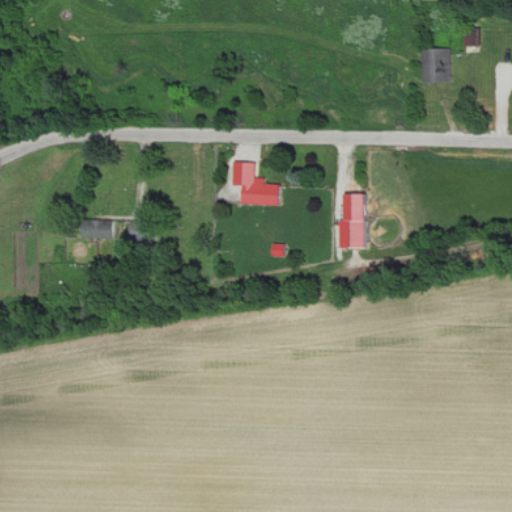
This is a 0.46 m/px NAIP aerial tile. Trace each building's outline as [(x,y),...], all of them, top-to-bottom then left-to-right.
[(424,50),(424,83),(453,82),(452,49),(424,50)] [(285,185),(269,184),(269,178),(260,177),(260,163),(238,162),(237,185),(247,185),(246,204),(284,205),(285,185)] [(347,248),(372,248),(372,195),(351,194),(351,221),(347,221),(347,248)] [(118,221),(89,220),(88,238),(117,239),(118,221)] [(133,241),(161,242),(162,222),(134,221),(133,241)] [(290,257),(290,244),(277,244),(277,257),(290,257)]
